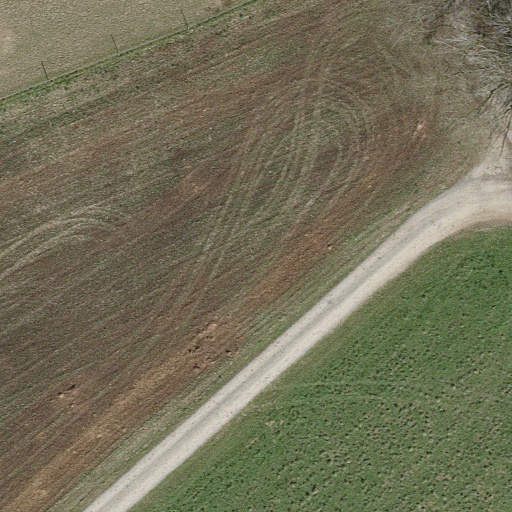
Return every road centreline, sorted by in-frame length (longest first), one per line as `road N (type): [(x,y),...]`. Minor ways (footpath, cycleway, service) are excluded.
road 1 (track): [(104,511),(511,159)]
road 2 (track): [(511,146),(449,0)]
